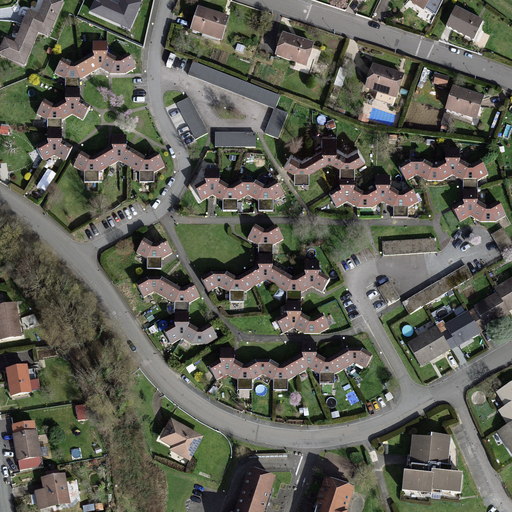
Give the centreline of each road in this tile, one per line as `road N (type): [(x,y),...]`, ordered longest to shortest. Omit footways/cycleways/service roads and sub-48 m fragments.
road 1 (residential): [(80,260),(160,211),(179,185),(183,163),(156,104),(154,74),(167,0)]
road 2 (residential): [(311,441),(222,420),(186,399),(80,260)]
road 3 (residential): [(269,0),(511,80)]
road 4 (residential): [(417,405),(354,281)]
road 5 (residential): [(451,387),(511,507)]
road 6 (residential): [(210,511),(231,497),(242,465),(305,462)]
